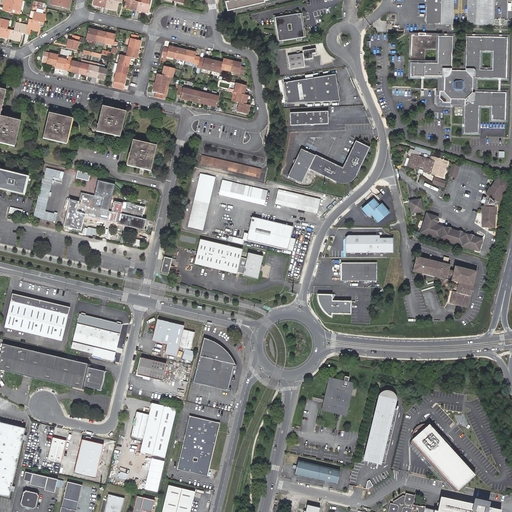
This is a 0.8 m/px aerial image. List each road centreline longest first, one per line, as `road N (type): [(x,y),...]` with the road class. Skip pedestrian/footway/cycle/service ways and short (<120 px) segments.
road 1 (residential): [(143,300),(113,418),(102,430),(61,421)]
road 2 (residential): [(298,313),(325,228),(381,164)]
road 3 (residential): [(219,44),(253,63),(261,123),(188,119)]
road 4 (tertiary): [(483,340),(393,343),(319,333)]
road 5 (residential): [(0,224),(82,240),(99,257),(150,268)]
road 6 (tertiary): [(319,354),(466,352)]
road 7 (tertiary): [(143,300),(10,269)]
road 8 (residential): [(137,100),(40,79),(26,71),(21,54)]
road 9 (tertiary): [(216,511),(246,387)]
